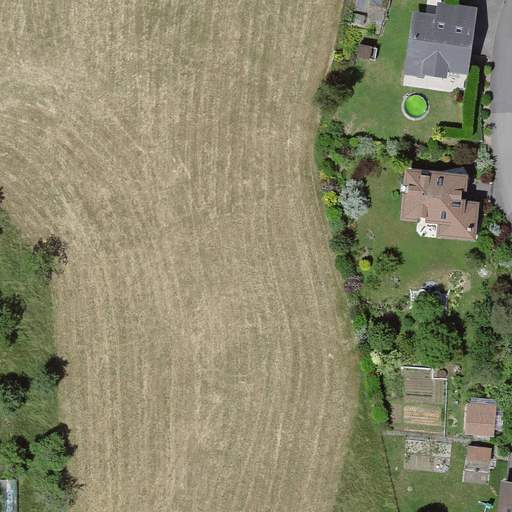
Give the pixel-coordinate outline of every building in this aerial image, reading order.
[(414,14),(407,71),(445,76),(446,69),(467,72),(475,9),(437,4),(436,17),(414,14)] [(376,48),(359,45),(357,56),(374,59),(376,48)] [(472,176),(405,170),(400,221),(439,224),(437,240),(475,243),(479,202),(470,201),(472,176)] [(495,406),(468,404),(467,433),(494,435),(495,406)] [(468,444),(466,464),(489,467),(491,446),(468,444)] [(511,511),(511,483),(505,483),(501,511),(511,511)]
